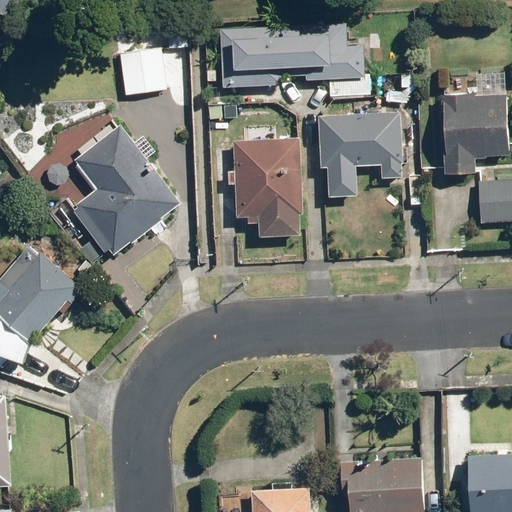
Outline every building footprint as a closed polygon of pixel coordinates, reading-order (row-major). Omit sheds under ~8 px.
[(284,81),(283,66),(312,65),(313,80),(333,78),(334,94),(375,91),(374,73),(368,74),(367,43),(352,44),(351,21),(223,28),(226,84),(284,81)] [(173,24),(174,46),(192,45),(191,23),(173,24)] [(124,53),(130,93),(173,86),(167,47),(124,53)] [(445,94),(446,172),(478,171),(478,156),(511,155),(510,93),(445,94)] [(321,113),(324,165),(329,164),(331,194),(360,192),(358,163),(383,162),(384,176),(405,175),(404,161),(407,161),(404,108),(321,113)] [(113,246),(117,252),(186,199),(126,121),(80,156),(103,186),(82,202),(83,204),(77,209),(108,249),(113,246)] [(236,138),(240,214),(251,214),(251,220),(261,219),(262,234),(303,232),(302,211),(306,210),(302,135),(236,138)] [(511,177),(481,179),(483,221),(511,219),(511,177)] [(0,284),(4,288),(0,292),(0,319),(28,343),(81,281),(41,248),(37,253),(25,243),(0,272),(0,284)] [(44,363),(32,395),(65,407),(77,374),(44,363)] [(0,483),(13,483),(6,393),(0,393),(0,483)] [(472,404),(440,403),(438,454),(447,455),(446,482),(463,482),(465,453),(470,453),(472,404)] [(511,511),(511,450),(467,454),(470,511),(511,511)] [(424,511),(421,455),(341,459),(342,488),(349,487),(350,511),(424,511)] [(311,511),(310,485),(253,487),(254,511),(311,511)]
